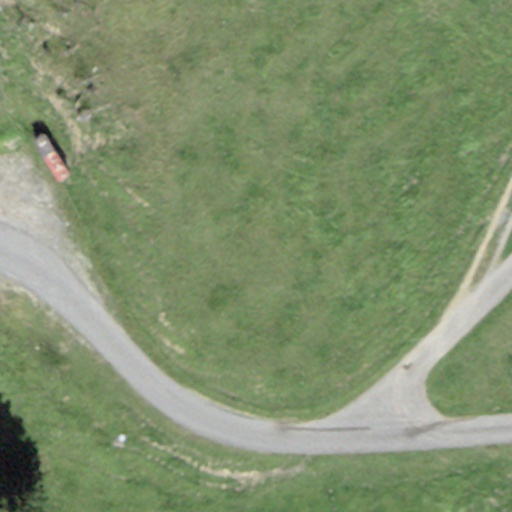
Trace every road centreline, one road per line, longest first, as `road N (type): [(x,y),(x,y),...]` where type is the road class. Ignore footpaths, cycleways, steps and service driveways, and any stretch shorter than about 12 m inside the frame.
road 1 (track): [(0,254),(33,257),(167,390),(277,442),(511,422)]
road 2 (track): [(511,205),(431,330),(334,437)]
